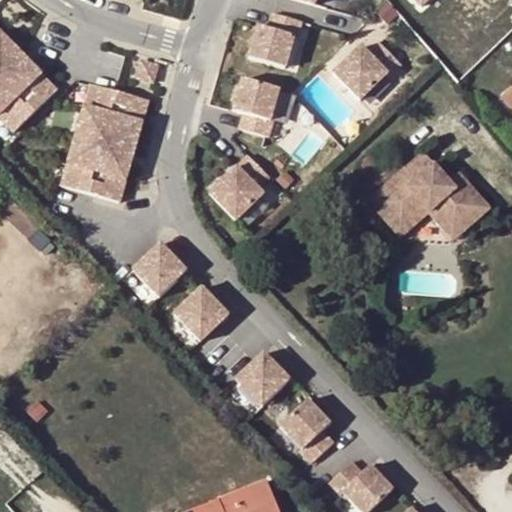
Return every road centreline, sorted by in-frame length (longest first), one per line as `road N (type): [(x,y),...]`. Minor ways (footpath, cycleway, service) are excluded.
road 1 (residential): [(197,50),(173,145),(183,216),(454,511)]
road 2 (residential): [(60,0),(197,50)]
